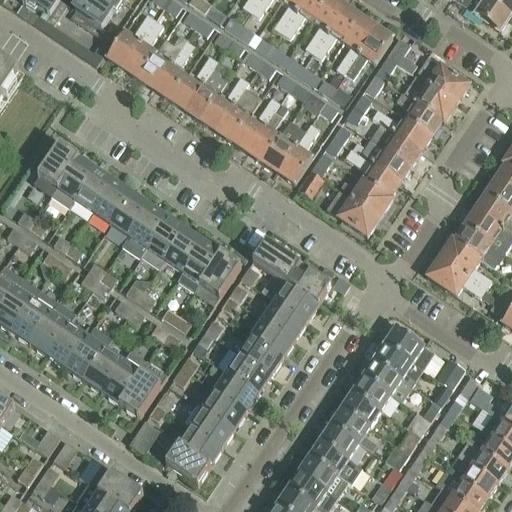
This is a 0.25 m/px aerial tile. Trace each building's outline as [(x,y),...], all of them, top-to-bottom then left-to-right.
[(61,4),(63,0),(28,0),(26,4),(45,17),(42,22),(38,20),(33,28),(95,70),(110,49),(103,44),(94,57),(53,30),(67,8),(61,4)] [(102,32),(121,5),(113,0),(85,0),(71,22),(103,44),(110,49),(115,41),(102,32)] [(163,12),(170,3),(165,0),(154,0),(151,4),(163,12)] [(204,19),(211,9),(197,0),(194,0),(188,8),(204,19)] [(251,17),(262,0),(250,0),(242,12),(251,17)] [(281,5),(284,0),(262,0),(251,17),(259,22),(274,0),(281,5)] [(282,38),(307,0),(284,0),(281,5),(289,10),(273,33),(282,38)] [(313,26),(329,0),(307,0),(282,38),(290,44),(305,21),(313,26)] [(313,59),(345,10),(329,0),(313,26),(320,31),(305,54),(313,59)] [(481,0),(445,0),(450,3),(451,1),(501,35),(511,20),(481,0)] [(511,17),(511,0),(481,0),(511,20),(511,17)] [(175,20),(182,11),(170,3),(163,12),(175,20)] [(216,27),(223,17),(211,9),(204,19),(216,27)] [(343,46),(360,20),(345,10),(313,59),(321,64),(337,41),(343,46)] [(194,33),(201,23),(189,16),(183,26),(194,33)] [(122,73),(155,25),(148,19),(132,42),(124,37),(107,63),(122,73)] [(345,79),(376,31),(360,20),(343,46),(344,46),(343,47),(351,52),(336,75),(344,80),(345,79)] [(236,40),(242,30),(231,22),(223,32),(236,40)] [(213,32),(201,23),(194,33),(207,42),(213,32)] [(137,83),(155,57),(149,54),(164,30),(155,25),(122,73),(137,83)] [(258,40),(242,30),(236,40),(251,50),(258,40)] [(375,69),(393,42),(376,31),(345,79),(353,84),(367,63),(375,69)] [(225,54),(232,44),(220,37),(214,46),(225,54)] [(186,46),(188,45),(180,40),(174,49),(165,44),(156,58),(155,57),(137,83),(153,94),(186,46)] [(267,61),(274,51),(258,40),(251,50),(267,61)] [(416,70),(403,61),(410,50),(400,42),(387,62),(396,68),(411,78),(416,70)] [(241,64),(247,54),(232,44),(225,54),(241,64)] [(169,105),(186,79),(179,75),(194,51),(186,46),(153,94),(169,105)] [(289,61),(274,51),(267,61),(283,71),(289,61)] [(263,65),(247,54),(241,64),(256,74),(263,65)] [(469,90),(438,69),(442,62),(432,56),(429,62),(428,62),(415,81),(456,109),(469,90)] [(184,115),(217,66),(209,61),(194,84),(186,79),(169,105),(184,115)] [(289,61),(283,71),(298,81),(304,72),(305,72),(289,61)] [(0,103),(19,75),(0,62),(0,103)] [(388,80),(396,68),(387,62),(378,74),(388,80)] [(269,83),(275,74),(276,73),(263,65),(256,74),(269,83)] [(217,100),(227,86),(219,81),(225,72),(218,68),(218,67),(217,66),(184,115),(200,125),(217,100)] [(320,82),(305,72),(304,72),(298,81),(314,92),(320,82)] [(288,95),(294,86),(283,78),(276,88),(288,95)] [(384,86),(375,80),(364,96),(374,102),(384,86)] [(456,109),(415,81),(403,99),(442,125),(444,127),(456,109)] [(244,92),(245,93),(248,88),(240,83),(225,105),(217,100),(200,125),(215,136),(244,92)] [(329,102),(336,92),(324,85),(318,94),(329,102)] [(303,105),(309,96),(294,86),(288,95),(303,105)] [(248,121),(248,122),(261,103),(245,93),(244,92),(215,136),(231,146),(248,121)] [(352,103),(336,92),(329,102),(345,113),(352,103)] [(304,106),(302,110),(317,119),(319,117),(318,116),(325,106),(309,96),(303,105),(304,106)] [(442,125),(403,99),(401,97),(396,106),(410,115),(404,123),(431,141),(442,125)] [(363,118),(371,105),(362,99),(353,111),(363,118)] [(274,117),(280,108),(272,103),(256,126),(248,122),(248,121),(231,146),(247,157),(274,117)] [(331,124),(337,115),(325,106),(318,116),(319,117),(331,124)] [(355,129),(363,118),(353,111),(346,123),(355,129)] [(431,141),(404,123),(400,130),(378,115),(372,123),(380,129),(420,157),(431,141)] [(262,167),(279,141),(272,137),(282,122),(274,117),(247,157),(262,167)] [(277,177),(305,137),(288,127),(279,141),(262,167),(277,177)] [(294,189),(312,163),(304,157),(319,134),(311,129),(305,137),(277,177),(294,189)] [(420,157),(380,129),(369,144),(374,147),(374,148),(409,172),(420,157)] [(342,149),(350,137),(341,131),(333,143),(342,149)] [(334,160),(342,149),(333,143),(325,154),(334,160)] [(409,172),(374,148),(370,154),(365,151),(360,160),(359,161),(399,188),(409,172)] [(59,149),(33,188),(52,201),(78,161),(59,149)] [(359,161),(360,160),(351,155),(345,163),(367,178),(363,184),(389,202),(399,188),(359,161)] [(320,183),(331,168),(333,165),(323,158),(311,176),(320,183)] [(75,205),(96,173),(78,161),(52,201),(70,213),(75,205)] [(511,170),(506,167),(495,183),(511,194),(511,170)] [(93,217),(114,185),(96,173),(75,205),(93,217)] [(311,176),(303,187),(317,196),(324,186),(320,183),(311,176)] [(511,194),(495,183),(485,198),(511,216),(511,194)] [(389,202),(363,184),(356,194),(345,187),(339,196),(378,223),(392,203),(389,202)] [(111,229),(132,198),(114,185),(93,217),(111,229)] [(378,223),(339,196),(327,215),(366,241),(378,223)] [(129,241),(150,210),(132,198),(111,229),(129,241)] [(511,216),(485,198),(474,214),(511,238),(511,216)] [(129,241),(123,250),(141,262),(168,222),(150,210),(129,241)] [(511,246),(511,238),(474,214),(464,229),(505,257),(511,246)] [(29,234),(36,224),(24,216),(18,226),(29,234)] [(160,274),(165,266),(186,234),(168,222),(141,262),(160,274)] [(48,232),(36,224),(29,234),(41,242),(48,232)] [(505,257),(464,229),(454,244),(495,271),(496,269),(498,270),(505,258),(504,257),(505,257)] [(19,250),(25,240),(14,232),(7,242),(19,250)] [(183,278),(204,246),(186,234),(165,266),(183,278)] [(30,258),(37,248),(25,240),(19,250),(30,258)] [(65,258),(72,248),(60,240),(53,250),(65,258)] [(474,273),(480,264),(494,273),(495,271),(454,244),(452,242),(439,262),(486,294),(492,285),(474,273)] [(195,298),(201,290),(222,258),(204,246),(183,278),(177,286),(195,298)] [(286,289),(287,288),(300,269),(266,246),(253,266),(272,279),(286,289)] [(84,256),(72,248),(65,258),(77,266),(84,256)] [(54,274),(61,264),(49,256),(43,266),(54,274)] [(214,311),(241,271),(222,258),(201,290),(195,298),(214,311)] [(486,294),(439,262),(427,280),(455,299),(462,290),(480,302),(481,301),(493,309),(490,313),(499,321),(508,308),(498,302),(486,294)] [(66,282),(73,272),(61,264),(54,274),(66,282)] [(107,276),(94,267),(88,278),(100,286),(107,276)] [(332,290),(300,269),(287,288),(319,309),(332,290)] [(0,316),(16,293),(23,283),(5,271),(0,277),(0,316)] [(259,278),(249,271),(241,283),(251,290),(259,278)] [(112,294),(118,284),(107,276),(100,286),(112,294)] [(93,296),(100,286),(88,278),(81,288),(93,296)] [(272,279),(261,296),(275,306),(307,327),(319,309),(287,288),(286,289),(272,279)] [(0,328),(12,337),(34,305),(41,295),(23,283),(16,293),(0,316),(0,328)] [(105,304),(112,294),(100,286),(93,296),(105,304)] [(137,307),(144,297),(132,289),(125,299),(137,307)] [(247,296),(237,289),(229,301),(239,308),(247,296)] [(508,308),(511,301),(511,294),(505,290),(498,302),(508,308)] [(30,349),(52,317),(59,307),(41,295),(34,305),(12,337),(30,349)] [(156,305),(144,297),(137,307),(149,315),(156,305)] [(231,320),(239,308),(229,301),(221,313),(231,320)] [(127,323),(134,312),(122,304),(115,315),(127,323)] [(307,327),(275,306),(263,324),(295,345),(307,327)] [(48,361),(70,329),(77,319),(59,307),(52,317),(30,349),(48,361)] [(511,311),(502,326),(511,333),(511,311)] [(138,331),(145,320),(134,312),(127,323),(138,331)] [(173,331),(180,321),(168,313),(161,323),(173,331)] [(192,329),(180,321),(173,331),(185,339),(192,329)] [(295,345),(263,324),(251,342),(283,363),(295,345)] [(223,332),(213,325),(205,337),(215,344),(223,332)] [(66,373),(88,341),(70,329),(48,361),(66,373)] [(163,347),(170,337),(158,329),(151,339),(163,347)] [(84,386),(106,354),(113,343),(95,331),(88,341),(66,373),(84,386)] [(434,359),(396,333),(391,341),(388,341),(384,346),(386,349),(385,350),(383,350),(423,376),(434,359)] [(174,355),(181,344),(170,337),(163,347),(174,355)] [(215,344),(205,337),(197,349),(207,355),(215,344)] [(283,363),(251,342),(239,359),(271,381),(283,363)] [(423,376),(383,350),(382,350),(378,356),(379,359),(374,367),(401,385),(400,386),(411,394),(423,376)] [(102,398),(124,366),(106,354),(84,386),(102,398)] [(120,410),(149,367),(131,355),(124,366),(102,398),(120,410)] [(271,381),(239,359),(227,377),(259,399),(271,381)] [(199,368),(189,361),(181,373),(191,380),(199,368)] [(451,395),(465,375),(449,364),(436,384),(444,390),(451,395)] [(139,422),(168,380),(149,367),(120,410),(139,422)] [(401,385),(374,367),(370,373),(366,373),(363,378),(364,381),(363,383),(361,382),(389,401),(390,400),(402,407),(411,394),(400,386),(401,385)] [(183,392),(191,380),(181,373),(173,385),(183,392)] [(259,399),(227,377),(215,396),(247,417),(259,399)] [(494,401),(479,392),(482,388),(471,381),(460,398),(467,403),(467,404),(470,406),(470,405),(492,419),(511,433),(511,410),(511,411),(507,418),(489,406),(494,401)] [(389,401),(361,382),(360,382),(356,387),(358,390),(352,399),(379,417),(389,401)] [(440,412),(451,395),(444,390),(433,407),(440,412)] [(247,417),(215,396),(202,414),(234,435),(247,417)] [(175,404),(165,397),(157,409),(167,416),(175,404)] [(467,403),(460,398),(449,413),(457,418),(467,404),(467,403)] [(379,417),(352,399),(348,406),(345,406),(342,411),(343,414),(342,415),(341,415),(368,433),(379,417)] [(0,429),(2,431),(15,412),(0,401),(0,429)] [(430,427),(440,412),(433,407),(423,421),(422,423),(429,427),(429,426),(430,427)] [(167,416),(157,409),(149,420),(159,427),(167,416)] [(447,433),(457,418),(449,413),(439,428),(447,433)] [(234,435),(202,414),(190,432),(222,453),(234,435)] [(357,449),(368,433),(341,415),(339,415),(336,419),(338,422),(331,432),(357,449)] [(418,443),(429,427),(422,423),(423,421),(416,417),(406,433),(409,435),(408,437),(418,443)] [(511,433),(492,419),(482,435),(491,441),(511,455),(511,433)] [(210,471),(178,449),(179,449),(145,426),(129,450),(145,460),(156,444),(174,456),(166,468),(198,490),(210,471)] [(436,449),(447,433),(439,428),(429,444),(436,449)] [(190,432),(179,449),(178,449),(210,471),(222,453),(190,432)] [(357,449),(331,432),(327,438),(324,438),(320,443),(321,446),(321,447),(347,465),(357,449)] [(47,461),(60,442),(48,435),(36,453),(47,461)] [(408,459),(418,443),(408,437),(398,452),(408,459)] [(511,469),(511,455),(491,441),(486,448),(471,438),(465,446),(467,447),(508,475),(511,469)] [(427,463),(436,449),(429,444),(419,458),(427,463)] [(65,473),(78,454),(66,446),(53,465),(65,473)] [(361,474),(347,465),(321,447),(320,448),(317,448),(314,452),(315,455),(310,463),(347,488),(351,490),(361,474)] [(508,475),(467,447),(456,462),(498,490),(508,475)] [(398,474),(408,459),(398,452),(395,450),(385,466),(393,471),(392,473),(401,478),(402,477),(398,474)] [(417,478),(427,463),(419,458),(409,473),(417,478)] [(35,480),(43,467),(33,461),(25,473),(35,480)] [(498,490),(456,462),(447,477),(488,505),(498,490)] [(337,504),(347,488),(310,463),(305,470),(302,470),(299,475),(300,477),(299,479),(326,496),(337,504)] [(134,511),(143,498),(111,477),(101,470),(88,489),(99,496),(123,511),(134,511)] [(59,478),(49,471),(41,484),(51,490),(59,478)] [(27,491),(35,480),(25,473),(17,484),(27,491)] [(390,494),(401,478),(392,473),(382,488),(390,494)] [(407,493),(417,478),(409,473),(400,488),(407,493)] [(447,477),(446,476),(436,491),(441,494),(440,494),(466,511),(483,511),(488,505),(447,477)] [(326,496),(299,479),(296,479),(293,484),(294,487),(289,495),(314,511),(315,511),(326,496)] [(43,502),(51,490),(41,484),(33,495),(43,502)] [(380,508),(390,494),(382,488),(371,503),(369,502),(376,507),(376,506),(380,508)] [(389,504),(397,509),(407,493),(400,488),(389,504)] [(466,511),(440,494),(431,509),(435,511),(466,511)] [(315,511),(314,511),(289,495),(284,502),(281,502),(277,507),(279,510),(278,511),(279,511),(315,511)] [(123,511),(99,496),(87,511),(123,511)] [(4,511),(17,511),(22,505),(12,498),(3,511),(4,511)] [(366,501),(358,511),(372,511),(376,507),(369,502),(366,501)]
